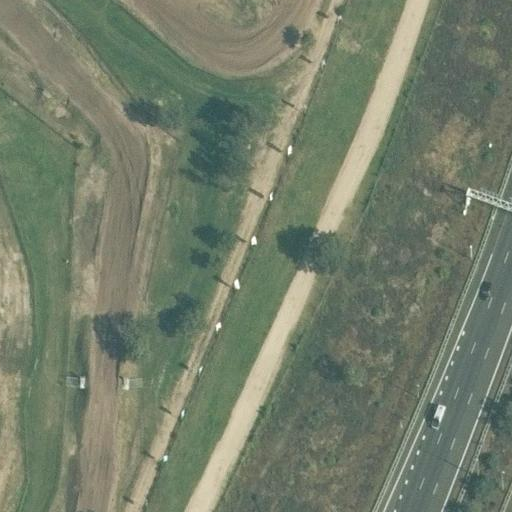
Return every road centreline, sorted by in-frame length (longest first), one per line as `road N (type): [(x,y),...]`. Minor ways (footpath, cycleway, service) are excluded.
road 1 (track): [(417,0),(288,333),(205,511)]
road 2 (motorway): [(511,281),(425,511)]
